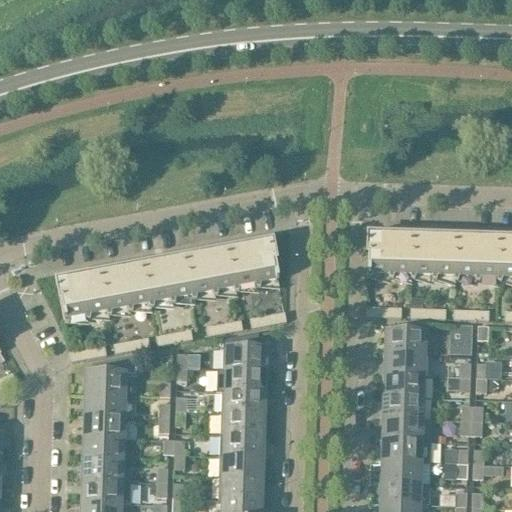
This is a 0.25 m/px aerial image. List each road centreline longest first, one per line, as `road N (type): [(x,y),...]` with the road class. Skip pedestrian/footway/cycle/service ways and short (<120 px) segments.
road 1 (secondary): [(0,95),(103,66),(254,42),(511,43)]
road 2 (residential): [(346,511),(357,192)]
road 3 (residential): [(302,194),(294,511)]
road 4 (residential): [(0,253),(302,194)]
road 5 (residential): [(38,511),(41,382),(0,287)]
road 6 (unknown): [(352,323),(511,327)]
road 7 (residential): [(357,192),(511,198)]
